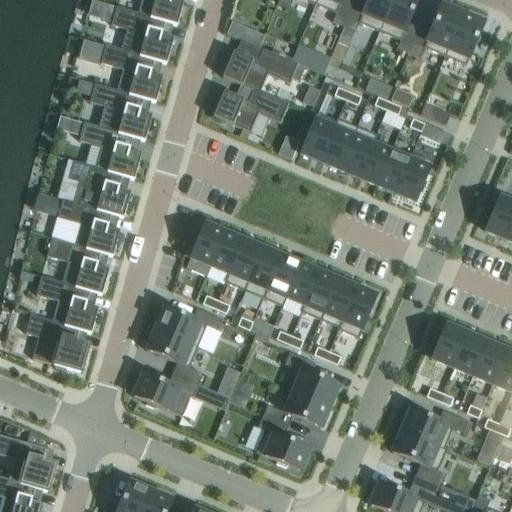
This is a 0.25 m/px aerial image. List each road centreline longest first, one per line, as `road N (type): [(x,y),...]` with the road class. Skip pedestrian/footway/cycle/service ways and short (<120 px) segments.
road 1 (residential): [(511,65),(325,511)]
road 2 (residential): [(94,428),(213,0)]
road 3 (residential): [(304,511),(94,428)]
